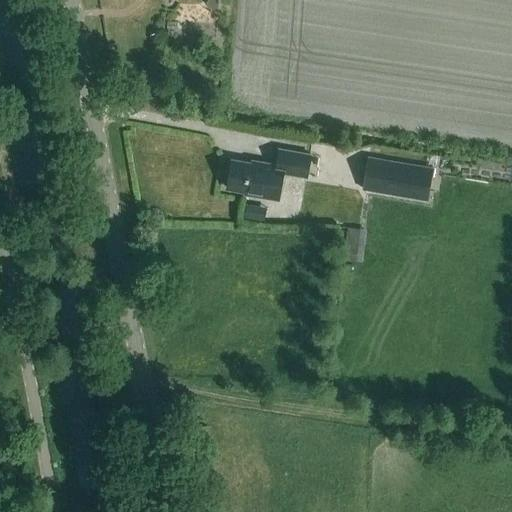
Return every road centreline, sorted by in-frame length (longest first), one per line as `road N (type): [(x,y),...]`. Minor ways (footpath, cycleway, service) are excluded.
road 1 (unclassified): [(163,511),(70,0)]
road 2 (track): [(511,439),(138,382)]
road 3 (unclassified): [(47,511),(0,261)]
